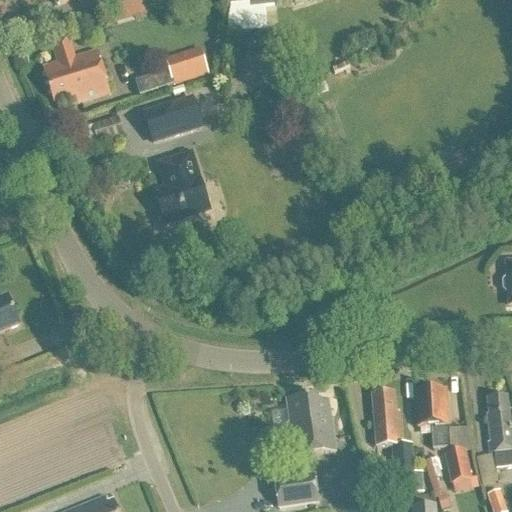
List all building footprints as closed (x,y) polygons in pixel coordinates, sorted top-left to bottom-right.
[(54,0),(58,10),(82,2),(80,0),(54,0)] [(234,0),(236,9),(236,15),(265,12),(277,11),(276,0),(234,0)] [(145,19),(140,2),(130,5),(135,22),(145,19)] [(132,23),(127,5),(123,6),(111,10),(116,28),(132,23)] [(95,55),(72,62),(66,41),(49,47),(55,68),(42,72),(53,107),(74,101),(76,108),(108,98),(95,55)] [(173,88),(208,77),(200,52),(165,63),(173,88)] [(188,90),(172,95),(174,101),(190,96),(188,90)] [(194,101),(144,117),(154,149),(204,133),(194,101)] [(119,122),(92,130),(98,148),(124,140),(119,122)] [(167,193),(154,197),(163,228),(178,223),(180,224),(193,220),(194,218),(208,213),(199,183),(197,183),(189,159),(159,169),(167,193)] [(511,266),(507,267),(507,279),(503,284),(503,293),(509,298),(509,309),(511,309),(511,266)] [(0,334),(19,326),(6,296),(0,298),(0,334)] [(433,454),(451,453),(449,429),(449,430),(446,394),(416,396),(418,432),(432,431),(433,454)] [(421,476),(414,476),(411,447),(403,448),(400,416),(396,416),(395,397),(372,399),(377,451),(393,450),(397,497),(422,495),(421,476)] [(318,400),(288,404),(296,461),(336,455),(329,405),(319,406),(318,400)] [(511,436),(508,401),(487,403),(489,419),(487,419),(490,445),(488,446),(489,457),(494,457),(496,473),(511,470),(511,436)] [(445,459),(451,488),(472,484),(466,455),(445,459)] [(278,511),(283,511),(319,507),(316,479),(275,485),(278,511)] [(488,499),(491,511),(506,511),(501,495),(488,499)] [(440,511),(448,511),(450,511),(445,498),(437,500),(440,511)] [(114,511),(112,506),(106,509),(103,502),(80,511),(114,511)]
